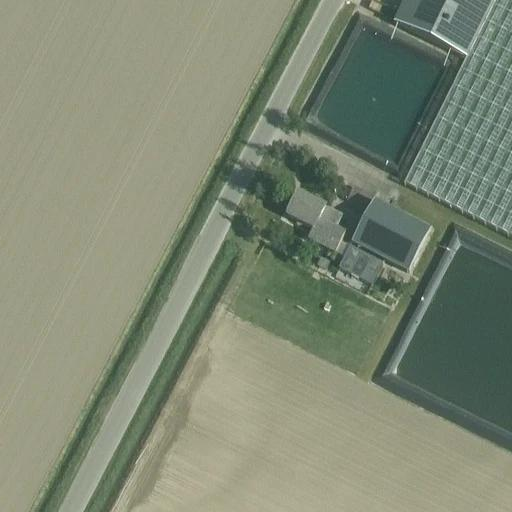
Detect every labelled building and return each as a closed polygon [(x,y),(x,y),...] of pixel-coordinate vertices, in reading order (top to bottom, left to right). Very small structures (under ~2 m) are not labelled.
[(511,0),(407,0),(394,26),(467,62),(404,187),(511,240),(511,0)] [(287,219),(313,232),(308,241),(336,255),(341,245),(346,235),(336,231),(342,218),(325,210),(326,209),(298,196),(287,219)] [(409,276),(431,233),(374,203),(352,246),(409,276)] [(341,245),(336,255),(344,260),(350,250),(341,245)] [(344,260),(339,271),(371,288),(382,267),(350,250),(344,260)]
